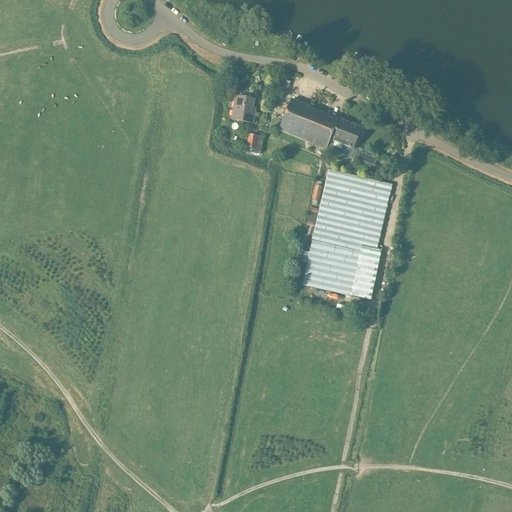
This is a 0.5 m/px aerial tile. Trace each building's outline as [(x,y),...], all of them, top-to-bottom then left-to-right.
[(250,114),(253,99),(235,96),(230,120),(251,123),(253,114),(250,114)] [(353,150),(361,129),(291,100),(278,130),(326,150),(327,146),(332,148),(334,142),(343,146),(340,153),(374,168),(377,160),(353,150)] [(261,155),(264,138),(249,135),(246,153),(261,155)] [(328,170),(303,286),(371,300),(381,250),(380,250),(380,249),(377,249),(392,183),(328,170)] [(315,226),(318,212),(310,210),(307,225),(315,226)]
